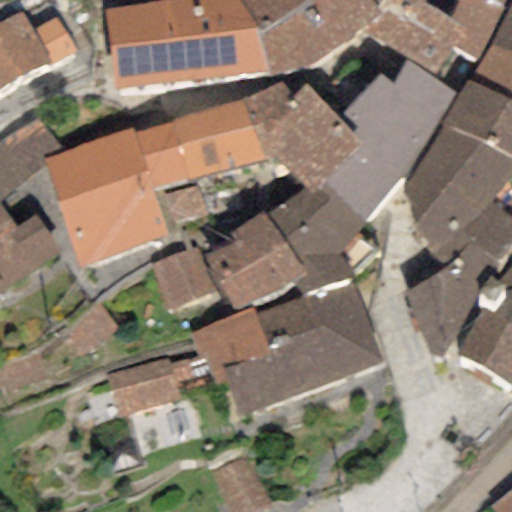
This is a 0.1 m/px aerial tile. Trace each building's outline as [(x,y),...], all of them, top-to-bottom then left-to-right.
[(186,81),(174,0),(167,0),(104,10),(115,90),(186,81)] [(174,0),(186,81),(268,71),(259,34),(239,0),(174,0)] [(239,0),(259,34),(268,71),(308,68),(360,31),(381,15),(368,0),(239,0)] [(368,0),(381,15),(360,31),(442,77),(458,53),(451,49),(463,28),(422,5),(425,0),(368,0)] [(473,61),(508,0),(425,0),(422,5),(463,28),(451,49),(458,53),(473,61)] [(511,5),(491,47),(511,58),(511,5)] [(22,12),(0,24),(0,91),(74,50),(56,18),(33,31),(22,12)] [(511,58),(491,47),(468,82),(511,103),(511,58)] [(452,94),(403,63),(389,84),(380,74),(337,120),(349,134),(361,144),(323,181),(364,222),(402,180),(452,94)] [(280,82),(243,99),(262,161),(270,157),(303,189),(309,196),(323,181),(361,144),(349,134),(337,120),(305,86),(293,96),(280,82)] [(511,103),(468,82),(441,126),(511,161),(511,103)] [(173,123),(133,134),(150,191),(186,180),(187,184),(262,161),(243,99),(172,120),(173,123)] [(35,121),(0,145),(0,200),(45,168),(41,159),(63,152),(35,121)] [(511,171),(511,161),(441,126),(406,186),(412,227),(444,269),(468,245),(498,265),(511,243),(511,220),(488,205),(511,171)] [(133,134),(131,129),(63,152),(41,159),(45,168),(79,269),(168,239),(150,191),(133,134)] [(364,222),(323,181),(309,196),(303,189),(266,215),(306,275),(293,285),(299,297),(351,278),(339,251),(367,224),(364,222)] [(0,204),(0,282),(4,288),(60,250),(34,215),(17,228),(0,204)] [(306,275),(266,215),(262,211),(228,232),(234,242),(204,256),(233,311),(293,285),(306,275)] [(498,265),(468,245),(444,269),(403,294),(427,355),(440,358),(447,341),(476,321),(487,299),(476,295),(489,276),(498,265)] [(195,248),(150,263),(167,311),(211,295),(195,248)] [(511,263),(498,281),(489,276),(476,295),(487,299),(476,321),(458,356),(511,388),(511,385),(511,263)] [(382,363),(351,278),(299,297),(252,314),(251,310),(190,333),(200,360),(205,358),(215,384),(224,381),(238,416),(382,363)] [(167,359),(106,375),(117,420),(179,404),(174,383),(190,379),(186,360),(169,365),(167,359)] [(246,458),(211,475),(229,511),(256,511),(269,506),(246,458)] [(511,511),(511,490),(489,507),(493,511),(511,511)]
